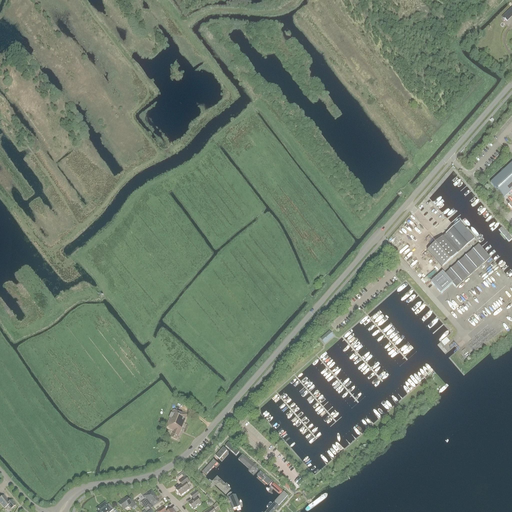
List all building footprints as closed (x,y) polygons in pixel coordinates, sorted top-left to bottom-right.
[(511,163),(490,183),(504,198),(511,190),(511,163)] [(442,268),(474,240),(459,224),(427,252),(442,268)] [(479,245),(445,275),(442,273),(431,283),(441,294),(452,284),(456,288),(490,258),(479,245)] [(334,336),(329,331),(320,339),(325,344),(334,336)] [(188,416),(174,410),(166,429),(173,432),(171,437),(172,437),(172,438),(177,440),(180,433),(181,433),(188,416)] [(225,446),(239,458),(242,455),(228,443),(225,446)] [(219,460),(228,451),(224,447),(215,457),(219,460)] [(239,460),(249,469),(255,474),(259,470),(243,456),(239,460)] [(206,476),(214,467),(218,463),(214,459),(202,472),(206,476)] [(268,484),(271,481),(261,472),(258,474),(268,484)] [(176,490),(181,496),(190,490),(186,485),(189,483),(185,477),(179,482),(182,485),(176,490)] [(231,490),(217,477),(212,483),(226,496),(231,490)] [(296,481),(302,486),(306,482),(300,477),(296,481)] [(271,486),(280,495),(283,492),(273,483),(271,486)] [(156,498),(151,492),(148,494),(147,493),(143,496),(146,500),(142,503),(146,508),(148,506),(150,509),(153,506),(156,504),(155,503),(153,504),(151,501),(156,498)] [(194,500),(189,504),(193,510),(201,504),(197,498),(196,497),(199,495),(196,492),(191,496),(193,499),(194,499),(194,500)] [(281,505),(289,496),(285,493),(277,502),(281,505)] [(305,510),(306,511),(309,511),(329,497),(326,493),(305,510)] [(234,511),(241,508),(235,494),(228,497),(234,511)] [(0,498),(0,503),(4,509),(8,506),(10,509),(16,505),(11,500),(9,502),(4,496),(0,498)] [(124,510),(129,506),(132,509),(136,506),(131,499),(129,500),(127,498),(122,502),(122,501),(118,504),(120,507),(121,506),(124,510)] [(98,511),(106,511),(107,511),(109,511),(113,510),(109,504),(107,505),(105,502),(102,505),(102,506),(97,509),(98,511),(99,511),(98,511)]
